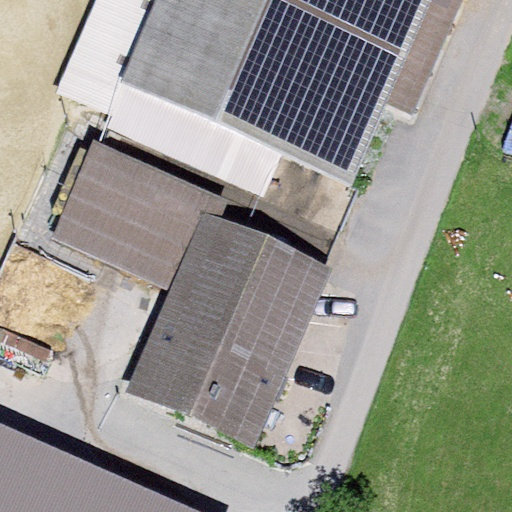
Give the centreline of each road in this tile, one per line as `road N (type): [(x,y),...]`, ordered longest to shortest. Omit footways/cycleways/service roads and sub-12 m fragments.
road 1 (track): [(321,511),(511,26)]
road 2 (track): [(0,407),(54,410),(271,511)]
